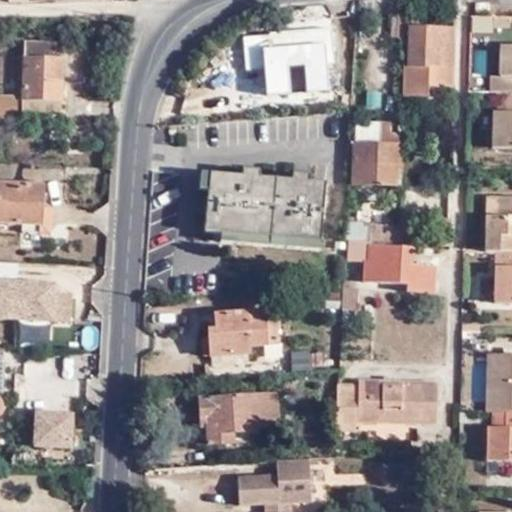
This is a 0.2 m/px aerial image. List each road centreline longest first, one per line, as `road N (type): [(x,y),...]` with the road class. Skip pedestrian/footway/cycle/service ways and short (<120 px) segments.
road 1 (tertiary): [(113,511),(136,102),(157,54),(185,25)]
road 2 (unknown): [(464,0),(445,465)]
